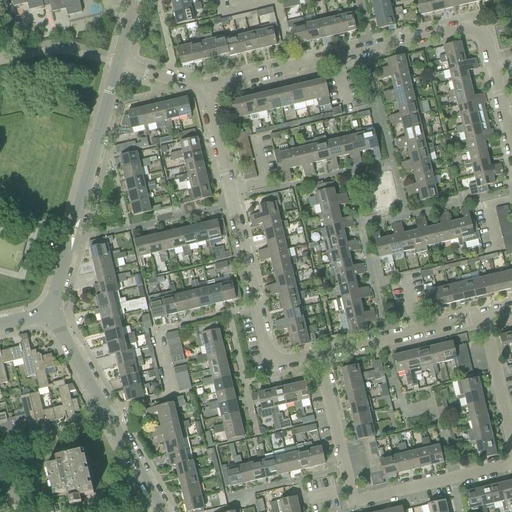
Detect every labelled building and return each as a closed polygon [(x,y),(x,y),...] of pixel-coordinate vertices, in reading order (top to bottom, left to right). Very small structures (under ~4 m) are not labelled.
[(48,1),(51,13),(65,10),(67,17),(81,13),(82,13),(78,0),(11,0),(13,7),(27,4),(29,11),(43,8),(42,3),(48,1)] [(174,0),(171,1),(173,13),(201,6),(200,3),(190,5),(188,0),(174,0)] [(298,0),(295,0),(281,3),(283,9),(299,6),(298,0)] [(432,13),(429,0),(416,0),(420,16),(432,13)] [(429,0),(432,13),(444,10),(441,0),(429,0)] [(441,0),(444,10),(456,8),(454,0),(441,0)] [(372,6),(375,18),(402,12),(401,8),(391,10),(389,2),(372,6)] [(201,6),(173,13),(176,25),(194,21),(192,12),(201,10),(201,6)] [(265,9),(255,12),(257,18),(267,16),(265,9)] [(402,12),(375,18),(378,30),(395,26),(393,17),(403,15),(402,12)] [(342,13),(338,14),(343,34),(355,31),(351,14),(343,16),(342,13)] [(336,18),(327,20),(331,37),(337,36),(338,38),(344,36),(343,34),(338,14),(335,15),(336,18)] [(308,43),(304,25),(302,18),(286,22),(288,29),(292,28),(296,45),(308,43)] [(319,18),(315,19),(320,40),(331,37),(327,20),(319,21),(319,18)] [(312,23),(304,25),(308,43),(320,40),(315,19),(312,20),(312,23)] [(274,24),(259,28),(264,49),(281,45),(276,25),(274,26),(274,24)] [(256,32),(248,34),(252,52),(264,49),(259,28),(255,29),(256,32)] [(202,32),(198,33),(205,60),(216,57),(212,40),(204,42),(202,32)] [(197,44),(189,46),(193,63),(205,60),(198,33),(195,34),(197,44)] [(239,33),(236,34),(241,54),(252,52),(248,34),(240,36),(239,33)] [(233,38),(225,40),(229,57),(241,54),(236,34),(232,35),(233,38)] [(211,37),(212,40),(216,57),(228,55),(229,57),(225,40),(224,37),(216,39),(215,36),(211,37)] [(193,63),(189,46),(181,47),(178,38),(175,39),(177,48),(181,66),(193,63)] [(440,64),(443,63),(443,60),(463,55),(461,43),(443,47),(445,55),(438,57),(440,64)] [(447,63),(449,71),(476,64),(475,59),(465,61),(463,55),(443,60),(443,63),(447,63)] [(378,70),(379,75),(407,68),(410,68),(407,56),(404,57),(404,56),(386,60),(388,67),(378,70)] [(451,82),(469,78),(467,72),(478,70),(476,64),(449,71),(450,78),(447,79),(448,83),(451,82)] [(407,68),(379,75),(380,80),(390,78),(392,84),(413,79),(412,76),(408,76),(407,68)] [(448,99),(452,98),(451,95),(472,90),(469,78),(451,82),(453,90),(447,92),(448,99)] [(311,80),(317,103),(317,106),(318,108),(330,105),(328,97),(324,80),(316,82),(316,79),(311,80)] [(383,93),(384,98),(412,92),(410,84),(413,83),(413,79),(392,84),(393,91),(383,93)] [(307,84),(300,86),(304,103),(311,101),(312,101),(313,101),(314,107),(317,106),(317,103),(311,80),(307,81),(307,84)] [(292,84),(288,85),(293,109),(294,109),(294,112),(306,109),(304,103),(300,86),(293,87),(292,84)] [(284,89),(277,91),(281,109),(289,107),(290,110),(293,109),(288,85),(283,86),(284,89)] [(269,90),(265,91),(270,114),(274,113),(273,110),(281,109),(277,91),(270,93),(269,90)] [(455,98),(457,106),(485,99),(483,94),(473,96),(472,90),(451,95),(452,98),(455,98)] [(261,95),(253,97),(258,114),(266,112),(267,115),(270,114),(265,91),(260,92),(261,95)] [(396,101),(397,107),(418,103),(417,99),(414,100),(412,92),(384,98),(386,103),(396,101)] [(245,95),(241,96),(247,120),(250,119),(250,116),(258,114),(253,97),(246,98),(245,95)] [(247,120),(241,96),(237,97),(237,100),(230,102),(234,120),(242,117),(243,121),(247,120)] [(187,98),(174,101),(179,118),(187,116),(187,119),(191,119),(190,116),(191,115),(187,98)] [(455,115),(456,118),(484,111),(483,105),(486,104),(485,99),(457,106),(459,114),(455,115)] [(174,101),(163,103),(169,131),(172,130),(170,120),(179,118),(174,101)] [(150,104),(151,106),(155,124),(163,122),(165,132),(169,131),(163,103),(158,105),(158,102),(150,104)] [(399,114),(389,116),(390,122),(413,116),(418,115),(423,114),(420,102),(418,103),(397,107),(399,114)] [(151,106),(139,109),(143,127),(145,136),(149,135),(147,126),(155,124),(151,106)] [(339,107),(331,109),(332,113),(333,117),(341,115),(339,107)] [(123,116),(119,130),(121,136),(133,134),(132,129),(138,128),(140,127),(143,127),(139,109),(127,112),(128,115),(123,116)] [(457,134),(460,134),(459,130),(487,123),(484,111),(456,118),(460,118),(462,126),(455,127),(457,134)] [(401,124),(403,131),(424,126),(423,123),(420,123),(418,115),(390,122),(391,127),(401,124)] [(463,133),(465,141),(493,134),(492,129),(489,130),(487,123),(459,130),(460,134),(463,133)] [(394,140),(396,145),(423,139),(421,131),(424,130),(424,126),(403,131),(405,138),(394,140)] [(182,133),(183,139),(195,136),(194,130),(182,133)] [(357,135),(349,137),(356,164),(361,163),(358,153),(365,151),(360,131),(360,130),(356,130),(356,132),(357,135)] [(363,130),(360,131),(365,151),(372,150),(374,160),(380,159),(373,131),(366,133),(364,130),(363,130)] [(233,136),(235,141),(247,138),(245,133),(233,136)] [(465,153),(468,153),(486,149),(484,142),(494,140),(493,134),(465,141),(467,149),(464,150),(465,153)] [(340,135),(337,136),(342,157),(348,155),(350,165),(356,164),(349,137),(341,139),(340,135)] [(334,140),(326,142),(332,170),(338,169),(335,158),(342,157),(337,136),(333,137),(334,140)] [(324,137),(313,139),(313,141),(313,142),(318,162),(325,161),(327,171),(332,170),(326,142),(324,137)] [(172,153),(169,154),(170,157),(172,157),(173,157),(200,150),(197,138),(187,141),(179,142),(181,151),(172,153)] [(247,138),(235,141),(236,147),(248,144),(247,138)] [(407,148),(409,155),(433,149),(432,144),(425,144),(423,139),(396,145),(397,151),(407,148)] [(313,141),(301,143),(302,148),(303,150),(309,175),(314,174),(312,164),(318,162),(313,142),(313,141)] [(135,142),(125,144),(127,152),(148,147),(147,142),(135,145),(135,142)] [(248,144),(236,147),(237,152),(249,150),(248,144)] [(293,146),(290,147),(295,168),(302,167),(304,177),(309,175),(302,148),(294,150),(293,146)] [(295,168),(290,147),(286,148),(287,151),(278,153),(278,151),(273,152),(277,172),(283,171),(285,181),(291,180),(288,170),(295,168)] [(400,164),(401,169),(429,162),(427,156),(434,152),(433,149),(409,155),(410,161),(400,164)] [(465,169),(468,169),(468,165),(488,160),(486,149),(468,153),(470,161),(463,162),(464,166),(465,169)] [(172,157),(170,157),(171,161),(173,161),(183,158),(185,166),(203,162),(200,150),(173,157),(172,157)] [(249,150),(237,152),(239,158),(251,155),(249,150)] [(119,157),(122,169),(149,162),(149,159),(139,161),(137,153),(119,157)] [(251,155),(239,158),(240,164),(252,161),(251,155)] [(472,168),(474,176),(501,170),(500,164),(490,167),(488,160),(468,165),(468,169),(472,168)] [(252,161),(240,164),(241,169),(254,167),(252,161)] [(122,169),(125,180),(143,176),(141,169),(150,166),(149,162),(122,169)] [(177,177),(178,180),(205,174),(203,162),(185,166),(187,174),(177,177)] [(412,171),(414,178),(435,173),(434,169),(431,170),(429,162),(401,169),(402,174),(412,171)] [(254,167),(241,169),(243,175),(255,172),(254,167)] [(475,184),(468,186),(469,190),(470,197),(488,192),(486,186),(494,184),(492,177),(502,175),(501,170),(474,176),(475,184)] [(255,172),(243,175),(244,181),(256,178),(255,172)] [(406,187),(407,192),(434,185),(433,177),(436,177),(435,173),(414,178),(416,184),(406,187)] [(205,174),(178,180),(179,184),(185,182),(187,190),(191,190),(208,186),(205,174)] [(125,180),(128,192),(155,186),(154,182),(144,185),(143,176),(125,180)] [(313,197),(308,199),(310,207),(313,206),(319,205),(346,199),(345,194),(335,196),(332,182),(317,186),(318,192),(316,193),(315,193),(313,196),(313,197)] [(434,185),(407,192),(408,197),(418,195),(420,202),(437,198),(437,197),(440,196),(439,193),(436,194),(434,185)] [(128,192),(130,204),(148,200),(146,192),(156,189),(155,186),(128,192)] [(189,198),(183,200),(184,204),(193,201),(194,202),(211,198),(208,186),(191,190),(187,190),(189,198)] [(249,216),(251,221),(278,215),(275,203),(279,202),(278,195),(266,199),(267,204),(258,207),(259,214),(249,216)] [(317,214),(318,217),(339,213),(337,206),(347,204),(346,199),(319,205),(320,213),(317,214)] [(148,200),(130,204),(133,216),(151,212),(151,211),(161,209),(160,206),(150,208),(148,200)] [(495,209),(496,215),(508,212),(507,206),(495,209)] [(463,220),(457,221),(462,244),(480,239),(475,220),(470,221),(467,208),(461,210),(463,220)] [(496,215),(498,221),(510,218),(508,212),(496,215)] [(322,220),(324,228),(352,222),(351,217),(340,219),(339,213),(318,217),(319,221),(322,220)] [(448,213),(443,214),(449,241),(457,240),(458,243),(459,247),(463,246),(462,244),(457,221),(450,223),(448,213)] [(440,225),(433,227),(438,247),(442,247),(441,243),(449,241),(443,214),(438,215),(440,225)] [(262,224),(263,230),(284,226),(283,222),(280,223),(278,215),(251,221),(252,226),(262,224)] [(424,218),(419,219),(426,247),(434,245),(435,248),(438,247),(433,227),(427,228),(424,218)] [(498,221),(499,227),(511,224),(510,218),(498,221)] [(417,231),(410,232),(415,254),(427,251),(426,247),(419,219),(414,221),(417,231)] [(217,221),(205,224),(210,244),(213,244),(212,240),(221,238),(227,237),(223,220),(217,221)] [(263,230),(266,242),(284,238),(282,230),(288,229),(287,221),(283,222),(284,226),(263,230)] [(321,229),(320,229),(323,241),(324,241),(344,236),(343,229),(353,227),(352,222),(324,228),(321,229)] [(205,224),(193,226),(197,244),(205,242),(207,249),(214,247),(213,244),(210,244),(205,224)] [(401,224),(396,225),(403,253),(410,251),(411,255),(415,254),(410,232),(404,234),(401,224)] [(499,227),(500,233),(511,229),(511,227),(511,224),(499,227)] [(393,236),(387,238),(392,261),(404,259),(402,253),(403,253),(396,225),(391,226),(393,236)] [(193,226),(181,229),(188,256),(191,256),(190,250),(198,248),(197,244),(193,226)] [(181,229),(169,232),(173,250),(182,248),(184,257),(188,256),(181,229)] [(392,261),(387,238),(380,240),(378,229),(372,231),(379,261),(386,259),(388,265),(393,263),(392,261)] [(511,229),(500,233),(502,238),(511,235),(511,229)] [(169,232),(158,235),(164,262),(168,261),(166,251),(173,250),(169,232)] [(158,235),(146,238),(150,255),(158,253),(161,263),(164,262),(158,235)] [(511,235),(502,238),(503,244),(511,242),(511,235)] [(89,249),(92,261),(119,254),(119,251),(109,253),(107,245),(111,244),(112,241),(111,237),(111,236),(88,242),(88,243),(96,241),(97,247),(89,249)] [(324,241),(323,241),(326,253),(326,252),(330,252),(357,245),(356,240),(346,242),(344,236),(324,241)] [(257,251),(259,256),(286,250),(285,242),(288,241),(287,237),(284,238),(266,242),(268,249),(257,251)] [(150,255),(146,238),(134,240),(138,258),(141,267),(144,267),(142,257),(150,255)] [(511,242),(503,244),(505,250),(511,248),(511,242)] [(326,252),(329,264),(350,259),(348,253),(359,250),(357,245),(326,252)] [(270,259),(272,265),(292,261),(291,257),(288,258),(286,250),(259,256),(260,261),(270,259)] [(224,253),(212,256),(214,262),(226,259),(231,258),(230,252),(224,253)] [(119,254),(92,261),(95,273),(112,269),(119,267),(118,260),(126,258),(125,253),(119,254)] [(292,261),(272,265),(275,277),(295,272),(293,265),(297,265),(296,263),(295,256),(291,257),(292,261)] [(333,267),(335,275),(363,269),(362,263),(351,266),(350,259),(329,264),(330,268),(333,267)] [(214,265),(216,270),(228,268),(226,262),(214,265)] [(438,267),(431,269),(433,276),(438,275),(437,272),(439,272),(439,271),(438,267)] [(95,273),(98,284),(125,278),(124,274),(114,276),(112,269),(95,273)] [(334,284),(335,288),(355,283),(354,276),(364,274),(363,269),(335,275),(337,283),(334,284)] [(419,272),(420,279),(433,276),(431,269),(419,272)] [(502,273),(494,275),(498,293),(506,291),(506,294),(511,293),(505,269),(501,270),(502,273)] [(266,286),(267,291),(295,285),(293,277),(296,276),(295,272),(275,277),(276,284),(266,286)] [(485,274),(482,275),(488,298),(492,297),(491,294),(498,293),(494,275),(486,277),(485,274)] [(479,279),(471,281),(475,298),(482,296),(483,299),(488,298),(482,275),(478,276),(479,279)] [(456,284),(447,286),(449,292),(452,304),(459,302),(460,305),(464,304),(461,292),(458,281),(458,277),(454,278),(455,281),(456,284)] [(461,277),(458,277),(458,281),(461,292),(464,304),(468,303),(468,300),(475,298),(471,281),(463,282),(461,277)] [(94,292),(95,297),(113,293),(118,292),(116,283),(126,281),(125,278),(98,284),(99,289),(95,290),(94,292)] [(222,281),(221,278),(206,281),(208,288),(212,305),(223,303),(218,282),(222,281)] [(197,280),(193,281),(200,308),(212,305),(208,288),(200,290),(197,280)] [(192,292),(184,294),(188,311),(200,308),(193,281),(190,282),(192,292)] [(223,284),(222,281),(218,282),(223,303),(241,298),(237,281),(223,284)] [(339,291),(341,299),(369,292),(367,287),(357,289),(355,283),(335,288),(336,291),(339,291)] [(278,294),(280,301),(301,296),(300,292),(297,293),(295,285),(267,291),(268,297),(278,294)] [(439,285),(435,286),(441,310),(445,309),(444,305),(452,304),(447,286),(439,288),(439,285)] [(174,286),(170,287),(171,292),(176,314),(188,311),(184,294),(176,296),(174,286)] [(441,310),(435,286),(431,287),(432,290),(424,292),(428,309),(435,307),(436,311),(441,310)] [(280,301),(283,312),(300,308),(298,300),(305,299),(303,291),(300,292),(301,296),(280,301)] [(95,297),(98,309),(126,303),(125,299),(120,300),(118,292),(113,293),(95,297)] [(171,292),(160,295),(165,317),(176,314),(171,292)] [(337,312),(340,311),(361,306),(359,300),(370,297),(369,292),(341,299),(334,300),(337,312)] [(160,295),(148,298),(153,320),(165,317),(160,295)] [(118,310),(126,308),(127,312),(147,307),(145,298),(140,299),(138,300),(135,301),(126,303),(98,309),(96,310),(97,315),(99,314),(101,321),(119,316),(118,310)] [(344,314),(346,322),(374,316),(373,310),(363,313),(361,306),(340,311),(341,315),(344,314)] [(274,321),(275,327),(303,320),(301,312),(304,311),(303,307),(300,308),(283,312),(284,319),(274,321)] [(144,315),(141,316),(142,323),(150,321),(148,314),(144,315)] [(119,316),(101,321),(103,332),(121,328),(119,320),(121,320),(124,320),(123,315),(121,316),(119,316)] [(374,316),(346,322),(348,331),(345,331),(346,335),(349,334),(366,330),(365,323),(375,321),(374,316)] [(287,329),(288,336),(309,331),(308,327),(305,328),(303,320),(275,327),(276,332),(287,329)] [(150,321),(142,323),(144,330),(148,329),(151,328),(150,321)] [(201,335),(196,336),(199,347),(222,342),(219,330),(218,330),(217,323),(203,326),(204,333),(201,334),(201,335)] [(309,331),(288,336),(291,348),(309,344),(307,335),(313,334),(312,331),(311,326),(308,327),(309,331)] [(121,328),(103,332),(106,344),(135,338),(134,337),(134,334),(134,333),(133,333),(125,334),(125,335),(126,336),(123,336),(121,328)] [(165,335),(167,341),(179,338),(178,332),(165,335)] [(499,336),(506,362),(511,361),(509,355),(508,355),(507,352),(511,351),(511,335),(511,333),(499,336)] [(19,347),(10,349),(12,360),(12,361),(22,359),(26,378),(36,375),(30,351),(27,340),(26,335),(21,336),(23,344),(19,345),(19,347)] [(135,338),(106,344),(109,355),(114,354),(126,351),(125,346),(125,343),(127,343),(128,345),(136,343),(135,338)] [(167,341),(168,346),(181,343),(179,338),(167,341)] [(196,357),(197,360),(224,354),(222,342),(199,347),(199,348),(204,346),(206,354),(196,357)] [(454,370),(459,369),(458,365),(456,359),(455,353),(454,347),(452,342),(440,345),(444,362),(452,360),(454,370)] [(168,346),(169,352),(182,349),(181,343),(168,346)] [(466,344),(454,347),(455,353),(467,350),(466,344)] [(428,347),(428,348),(434,375),(438,374),(436,364),(444,362),(440,345),(428,347)] [(428,348),(417,350),(421,368),(422,372),(429,370),(431,379),(435,378),(434,375),(428,348)] [(0,384),(7,382),(3,364),(12,361),(12,360),(10,349),(0,352),(0,351),(0,384)] [(169,352),(171,358),(183,355),(182,349),(169,352)] [(35,350),(30,351),(36,375),(39,389),(49,387),(44,369),(54,366),(51,354),(41,357),(41,355),(37,356),(35,350)] [(126,351),(114,354),(117,366),(117,367),(142,361),(142,360),(141,357),(134,359),(132,350),(126,351)] [(405,353),(404,353),(412,385),(412,387),(413,387),(417,386),(414,373),(415,373),(422,372),(421,368),(417,350),(405,353)] [(455,353),(456,359),(469,356),(467,350),(455,353)] [(404,353),(393,356),(397,373),(404,372),(408,386),(412,385),(404,353)] [(208,361),(210,370),(227,365),(224,354),(197,360),(198,364),(208,361)] [(183,355),(171,358),(172,364),(185,361),(183,355)] [(458,365),(470,362),(469,356),(456,359),(458,365)] [(342,377),(339,378),(340,382),(380,373),(383,372),(380,360),(372,362),(374,371),(360,374),(358,365),(341,370),(342,377)] [(142,361),(117,367),(120,378),(137,374),(136,366),(138,365),(138,367),(143,366),(142,361)] [(458,365),(459,369),(459,371),(471,368),(470,362),(458,365)] [(202,380),(203,384),(230,377),(227,365),(210,370),(212,378),(202,380)] [(173,369),(175,375),(187,372),(186,366),(173,369)] [(459,371),(460,376),(473,373),(471,368),(459,371)] [(175,375),(176,381),(189,378),(187,372),(175,375)] [(380,373),(340,382),(341,387),(344,386),(346,393),(364,389),(362,381),(364,380),(374,378),(375,381),(381,379),(380,373)] [(460,376),(462,382),(474,379),(473,373),(460,376)] [(120,378),(123,390),(143,385),(142,381),(139,382),(137,374),(120,378)] [(213,385),(215,393),(233,389),(230,377),(203,384),(203,387),(213,385)] [(176,381),(177,386),(190,384),(189,378),(176,381)] [(462,382),(457,383),(460,395),(481,390),(478,378),(474,379),(462,382)] [(54,389),(57,388),(65,386),(63,380),(52,382),(54,389)] [(305,382),(293,385),(298,405),(301,404),(301,402),(309,399),(305,382)] [(62,406),(52,408),(55,421),(65,418),(66,421),(69,420),(70,423),(76,421),(74,412),(79,411),(76,399),(71,401),(69,392),(75,391),(71,384),(67,385),(65,386),(58,388),(57,388),(62,406)] [(143,385),(123,390),(125,402),(143,398),(141,389),(144,389),(150,388),(150,387),(149,384),(143,385)] [(190,384),(177,386),(179,392),(191,389),(190,384)] [(293,385),(281,387),(285,405),(293,403),(295,409),(299,408),(302,408),(301,404),(298,405),(293,385)] [(281,387),(269,390),(275,415),(279,414),(277,407),(285,405),(281,387)] [(207,404),(208,407),(236,401),(233,389),(215,393),(217,401),(207,404)] [(345,401),(346,406),(369,400),(368,397),(365,397),(364,389),(346,393),(348,401),(345,401)] [(272,416),(272,418),(275,431),(279,430),(277,422),(276,418),(269,390),(257,393),(261,409),(257,410),(258,416),(262,419),(272,416)] [(481,390),(460,395),(461,399),(465,398),(466,406),(484,402),(481,390)] [(38,392),(29,394),(38,430),(43,429),(43,428),(42,426),(45,425),(46,425),(46,423),(55,421),(52,408),(43,411),(42,410),(38,392)] [(25,415),(9,419),(10,422),(12,431),(27,427),(28,429),(29,429),(32,428),(32,430),(32,432),(38,430),(29,394),(20,396),(24,414),(25,415)] [(175,408),(185,406),(182,397),(150,404),(151,409),(146,410),(147,415),(157,413),(159,419),(176,415),(175,408)] [(311,406),(309,399),(301,402),(301,404),(302,408),(302,409),(303,408),(311,406)] [(350,409),(351,417),(369,413),(372,412),(369,400),(346,406),(347,410),(350,409)] [(219,408),(221,416),(238,412),(236,401),(208,407),(209,411),(219,408)] [(465,415),(466,419),(487,414),(484,402),(466,406),(468,414),(465,415)] [(213,427),(214,431),(241,424),(238,412),(221,416),(223,425),(213,427)] [(0,424),(4,423),(10,422),(9,419),(7,419),(5,413),(0,413),(0,424)] [(350,425),(351,429),(375,424),(374,420),(371,421),(369,413),(351,417),(353,424),(350,425)] [(470,422),(472,430),(489,425),(487,414),(466,419),(467,422),(470,422)] [(150,429),(151,434),(179,427),(189,425),(188,421),(178,423),(176,415),(159,419),(160,427),(150,429)] [(313,416),(300,419),(302,425),(314,422),(313,416)] [(289,419),(283,421),(285,429),(286,428),(291,427),(289,419)] [(10,422),(4,423),(7,434),(12,433),(12,431),(10,422)] [(241,424),(214,431),(215,434),(224,432),(226,440),(244,436),(241,424)] [(362,440),(363,445),(375,442),(374,437),(375,436),(373,428),(376,427),(375,424),(351,429),(352,433),(355,433),(357,441),(362,440)] [(315,425),(303,427),(305,433),(316,430),(315,425)] [(469,443),(472,442),(492,437),(489,425),(472,430),(466,431),(469,443)] [(179,427),(151,434),(152,438),(163,436),(164,443),(179,439),(182,439),(180,432),(180,431),(179,427)] [(179,439),(164,443),(167,455),(190,449),(189,446),(187,437),(182,439),(179,439)] [(492,437),(472,442),(473,446),(476,445),(479,459),(496,455),(492,437)] [(415,451),(419,468),(431,466),(424,438),(421,439),(423,449),(415,451)] [(424,438),(431,466),(443,463),(439,445),(430,447),(428,438),(424,438)] [(310,442),(307,443),(312,467),(325,464),(320,447),(312,449),(310,442)] [(363,445),(365,451),(377,448),(375,442),(363,445)] [(295,446),(297,453),(301,470),(312,467),(307,443),(295,446)] [(401,444),(407,471),(419,468),(415,451),(407,453),(404,443),(401,444)] [(391,456),(395,474),(407,471),(401,444),(397,445),(400,455),(391,456)] [(287,450),(284,450),(289,473),(301,470),(297,453),(295,448),(287,450)] [(365,451),(366,457),(378,454),(377,450),(377,448),(365,451)] [(167,455),(170,466),(193,461),(193,460),(190,449),(167,455)] [(206,450),(205,451),(207,458),(211,457),(215,456),(213,449),(206,450)] [(381,466),(382,472),(384,477),(386,476),(386,479),(394,477),(393,474),(395,474),(391,456),(383,458),(381,449),(377,450),(378,454),(380,460),(381,466)] [(263,450),(259,451),(266,478),(277,476),(273,458),(265,460),(263,450)] [(275,458),(273,458),(277,476),(289,473),(284,450),(280,451),(277,452),(274,453),(275,458)] [(104,491),(93,494),(83,451),(55,458),(56,464),(46,466),(52,495),(66,492),(69,506),(80,504),(81,509),(87,508),(87,511),(108,506),(104,491)] [(258,462),(250,464),(254,481),(266,478),(259,451),(256,452),(258,462)] [(366,457),(367,463),(380,460),(378,454),(366,457)] [(239,456),(236,457),(242,484),(254,481),(250,464),(242,465),(239,456)] [(227,472),(222,473),(222,474),(223,477),(225,487),(230,485),(230,487),(242,484),(236,457),(232,457),(235,467),(226,469),(227,472)] [(367,463),(369,469),(381,466),(380,460),(367,463)] [(175,465),(178,477),(198,472),(197,468),(195,469),(193,461),(170,466),(170,467),(175,465)] [(369,469),(370,475),(382,472),(381,466),(369,469)] [(178,477),(181,489),(198,484),(196,476),(199,476),(198,472),(178,477)] [(370,475),(371,480),(382,478),(382,477),(384,477),(382,472),(370,475)] [(382,478),(371,480),(373,486),(383,484),(382,478)] [(511,480),(501,484),(507,511),(508,511),(511,511),(510,507),(511,506),(511,480)] [(181,489),(183,500),(204,495),(203,492),(200,492),(198,484),(181,489)] [(501,484),(489,486),(493,504),(501,502),(504,511),(507,511),(501,484)] [(489,486),(477,489),(482,511),(486,511),(485,506),(493,504),(489,486)] [(482,511),(477,489),(465,492),(469,510),(478,508),(478,511),(482,511)] [(204,495),(183,500),(186,511),(187,511),(204,508),(202,499),(205,499),(204,495)] [(286,511),(299,509),(296,497),(270,503),(272,511),(270,511),(286,511)] [(447,511),(445,501),(427,505),(428,511),(447,511)]
